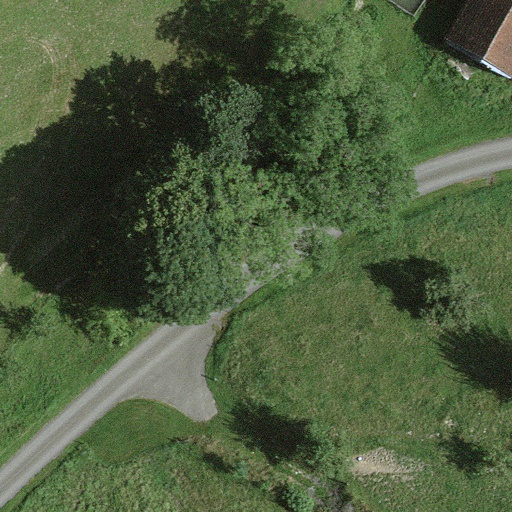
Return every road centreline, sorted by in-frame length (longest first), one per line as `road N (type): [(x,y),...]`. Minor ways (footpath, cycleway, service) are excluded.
road 1 (track): [(0,488),(240,282),(319,229),(453,166),(511,153)]
road 2 (track): [(191,511),(158,449),(137,366)]
